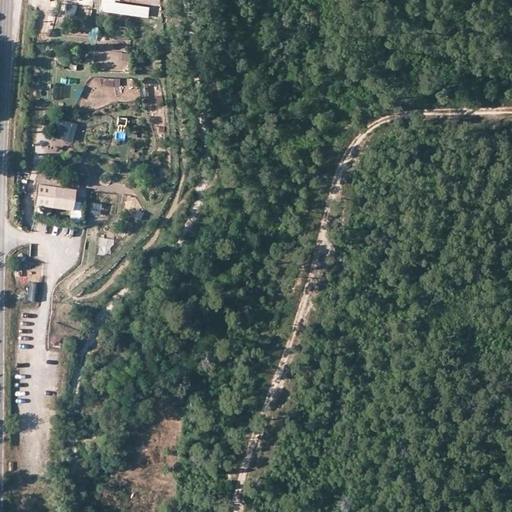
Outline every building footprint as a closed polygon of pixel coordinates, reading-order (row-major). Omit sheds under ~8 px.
[(86,0),(71,0),(71,34),(86,35),(86,0)] [(122,0),(124,16),(147,15),(145,0),(122,0)] [(95,69),(128,70),(129,51),(95,50),(95,69)] [(50,76),(50,85),(68,85),(68,76),(50,76)] [(102,86),(119,87),(120,77),(103,77),(102,86)] [(114,130),(126,130),(126,111),(114,111),(114,130)] [(57,117),(52,136),(71,142),(77,123),(57,117)] [(91,158),(100,159),(101,149),(93,148),(91,158)] [(39,174),(37,184),(64,187),(65,177),(39,174)] [(75,189),(37,184),(35,204),(73,210),(75,189)] [(88,201),(88,214),(99,214),(99,201),(88,201)] [(97,237),(96,252),(111,254),(112,238),(97,237)] [(37,301),(38,282),(30,282),(28,301),(37,301)]
